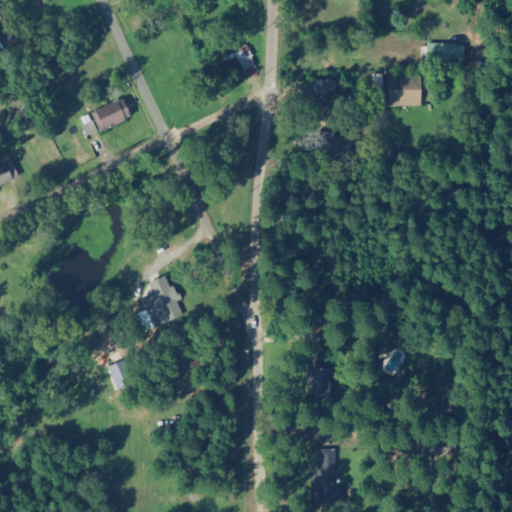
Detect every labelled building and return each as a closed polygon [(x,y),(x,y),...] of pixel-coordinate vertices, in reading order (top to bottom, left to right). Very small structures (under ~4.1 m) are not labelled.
[(465,43),(426,43),(426,60),(465,61),(465,43)] [(243,71),(256,66),(249,47),(235,52),(243,71)] [(421,73),(374,74),(374,98),(386,98),(386,103),(421,102),(421,73)] [(101,132),(132,118),(122,97),(91,112),(101,132)] [(0,184),(19,179),(14,162),(0,166),(0,184)] [(163,323),(184,314),(167,274),(148,282),(153,294),(151,294),(163,323)] [(144,332),(157,326),(148,308),(136,314),(144,332)] [(330,394),(331,368),(307,367),(306,393),(330,394)] [(339,502),(338,448),(320,448),(321,463),(312,463),(313,502),(339,502)]
